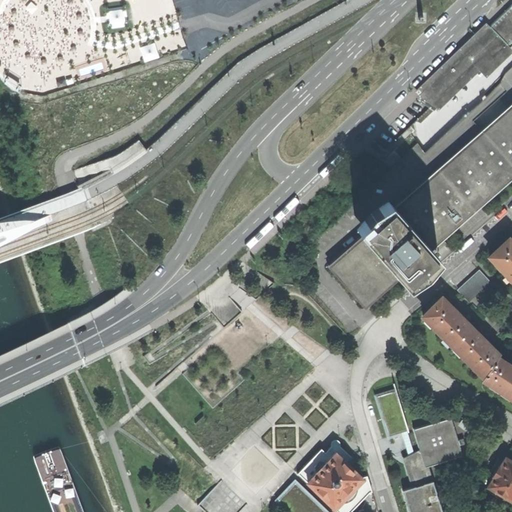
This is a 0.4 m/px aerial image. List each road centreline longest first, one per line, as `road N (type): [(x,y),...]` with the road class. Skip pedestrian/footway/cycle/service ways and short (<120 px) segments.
road 1 (residential): [(511,213),(398,316),(365,358),(360,402),(393,511)]
road 2 (primary): [(303,174),(484,0)]
road 3 (primary): [(284,107),(240,149),(140,308)]
road 4 (primary): [(140,308),(190,283),(303,174)]
road 5 (primary): [(0,376),(140,308)]
road 6 (primary): [(397,0),(284,107)]
